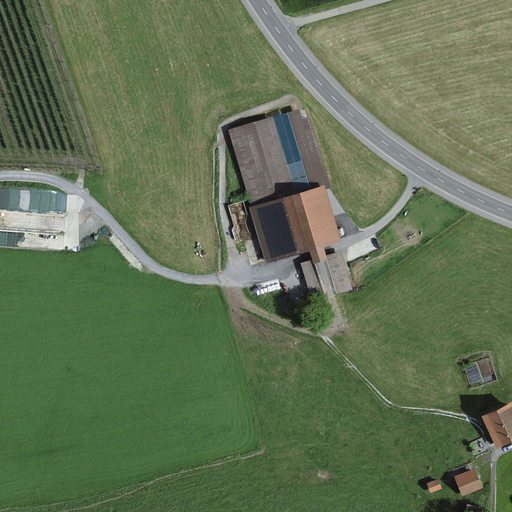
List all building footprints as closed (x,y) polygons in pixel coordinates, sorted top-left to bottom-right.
[(310,112),(235,132),(270,262),(345,241),(310,112)] [(344,258),(306,266),(313,299),(351,291),(344,258)] [(511,404),(481,419),(497,450),(511,442),(511,404)] [(483,489),(475,470),(454,478),(462,497),(483,489)] [(430,494),(442,490),(439,480),(427,484),(430,494)]
